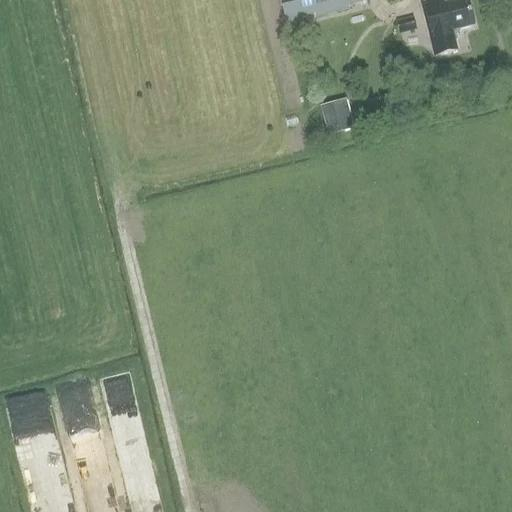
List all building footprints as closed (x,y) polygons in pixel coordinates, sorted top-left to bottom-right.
[(374,0),(282,0),(289,25),(308,20),(307,17),(315,15),(316,19),(349,10),(349,8),(348,7),(374,0)] [(459,36),(459,31),(474,27),(467,0),(464,0),(444,5),(442,0),(424,0),(421,1),(430,37),(427,38),(432,59),(455,53),(452,43),(456,40),(459,36)] [(414,18),(397,22),(400,35),(417,31),(414,18)] [(395,109),(392,95),(380,97),(384,112),(395,109)] [(346,101),(320,108),(328,139),(354,131),(346,101)] [(58,393),(77,456),(109,446),(90,383),(58,393)]
